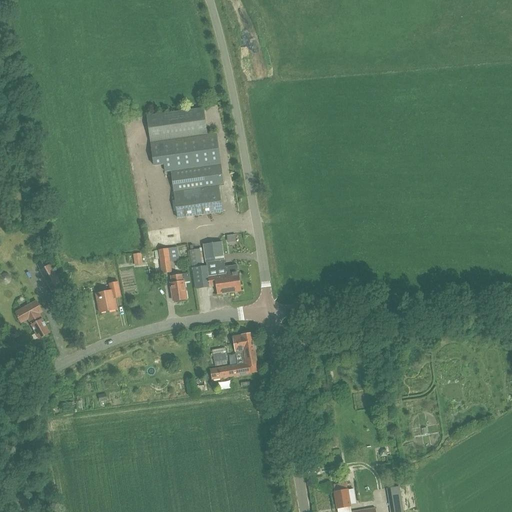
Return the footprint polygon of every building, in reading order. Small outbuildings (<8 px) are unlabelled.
[(171,171),(178,218),(222,212),(219,186),(224,185),(216,134),(207,135),(203,108),(147,116),(154,166),(164,164),(165,172),(171,171)] [(144,218),(147,223),(154,218),(151,213),(144,218)] [(216,286),(217,295),(241,291),(239,272),(238,272),(237,265),(225,267),(221,242),(204,244),(207,266),(202,267),(199,249),(190,251),(195,289),(216,286)] [(159,250),(162,274),(172,273),(171,262),(179,261),(177,247),(169,248),(169,249),(159,250)] [(133,254),(135,266),(143,265),(141,253),(133,254)] [(43,275),(52,292),(63,287),(50,264),(40,269),(43,275)] [(180,300),(181,302),(184,301),(185,299),(187,299),(184,283),(191,282),(189,274),(171,276),(172,283),(171,284),(173,301),(180,300)] [(15,286),(13,275),(5,276),(6,287),(15,286)] [(95,296),(98,315),(117,311),(114,300),(120,299),(117,284),(108,285),(109,293),(95,296)] [(31,325),(39,339),(50,333),(42,319),(40,320),(37,314),(42,312),(36,301),(15,313),(21,323),(28,319),(31,325)] [(211,370),(212,380),(259,372),(252,335),(250,334),(249,334),(248,333),(244,333),(243,335),(242,335),(233,337),(238,365),(211,370)] [(213,354),(215,366),(227,364),(225,352),(213,354)] [(313,358),(314,367),(325,365),(324,357),(313,358)] [(98,395),(100,402),(108,400),(106,393),(98,395)] [(377,441),(379,435),(373,433),(370,439),(377,441)] [(386,481),(391,511),(404,511),(400,486),(403,486),(402,479),(386,481)] [(375,511),(375,508),(353,511),(351,511),(350,505),(357,504),(354,489),(348,490),(346,483),(334,485),(338,511),(375,511)]
